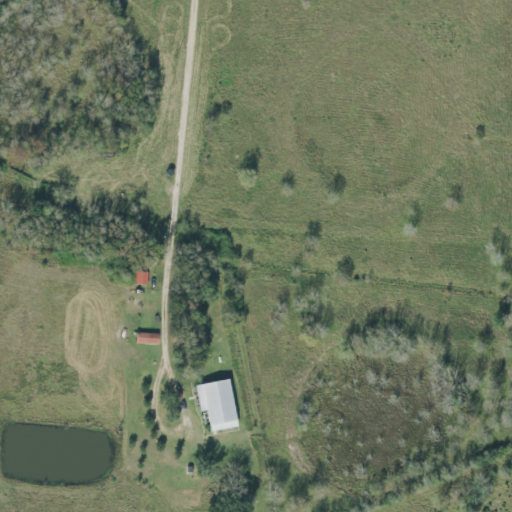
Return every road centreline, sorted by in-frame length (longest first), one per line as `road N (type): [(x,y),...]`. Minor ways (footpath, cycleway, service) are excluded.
road 1 (residential): [(195,41),(505,44),(511,5)]
road 2 (residential): [(198,0),(176,220)]
